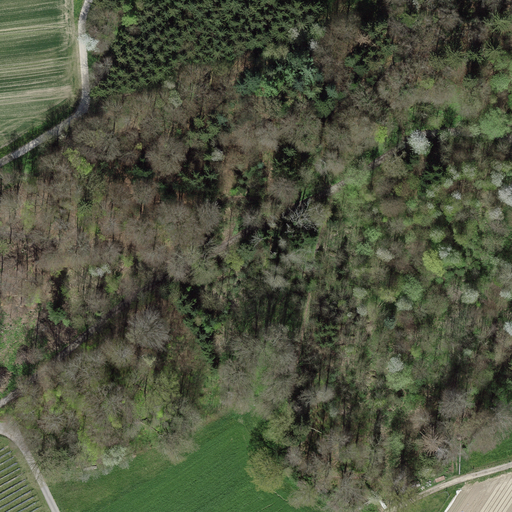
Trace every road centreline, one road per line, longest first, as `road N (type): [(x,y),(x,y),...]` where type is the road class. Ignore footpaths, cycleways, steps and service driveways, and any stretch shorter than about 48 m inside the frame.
road 1 (track): [(0,163),(84,107),(82,18),(89,0)]
road 2 (track): [(511,465),(390,511)]
